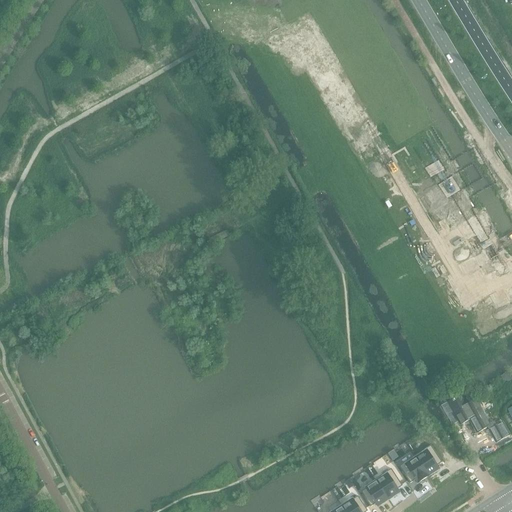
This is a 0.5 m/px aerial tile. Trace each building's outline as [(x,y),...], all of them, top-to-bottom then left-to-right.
[(477,433),(488,427),(496,442),(509,435),(502,421),(491,427),(490,426),(491,425),(483,412),(475,400),(467,405),(462,396),(455,400),(453,401),(448,404),(447,401),(443,404),(442,405),(446,412),(448,413),(452,411),(455,415),(452,417),(455,423),(458,421),(460,425),(465,422),(467,424),(471,422),(477,433)] [(431,446),(415,456),(428,477),(439,470),(437,466),(442,463),(431,446)] [(415,456),(399,467),(410,484),(416,480),(418,483),(428,477),(415,456)] [(391,469),(375,480),(389,500),(399,493),(397,490),(402,486),(391,469)] [(376,482),(361,492),(371,507),(376,504),(378,507),(389,500),(375,480),(376,482)] [(358,496),(342,507),(345,511),(367,511),(368,511),(358,496)]
